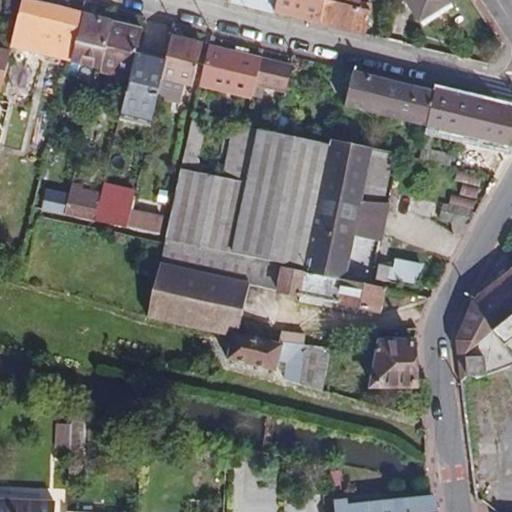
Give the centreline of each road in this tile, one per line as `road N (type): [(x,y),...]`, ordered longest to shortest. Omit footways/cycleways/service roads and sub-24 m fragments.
road 1 (residential): [(511,87),(138,0)]
road 2 (tertiary): [(511,183),(436,334),(462,511)]
